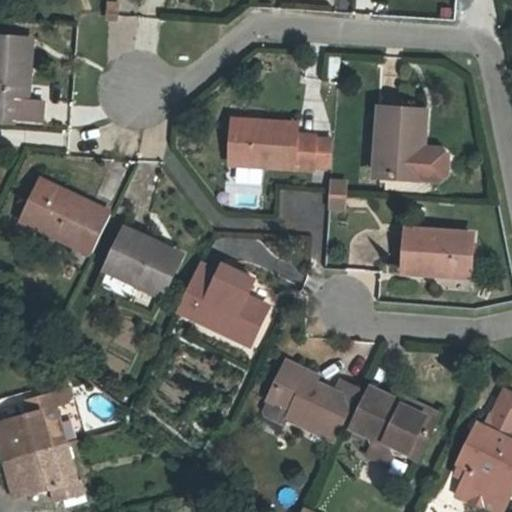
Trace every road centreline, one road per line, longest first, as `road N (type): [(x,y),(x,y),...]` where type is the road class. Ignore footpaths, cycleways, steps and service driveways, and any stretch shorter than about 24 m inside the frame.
road 1 (residential): [(136,89),(261,25),(478,45)]
road 2 (residential): [(342,307),(377,326),(478,332),(511,325)]
